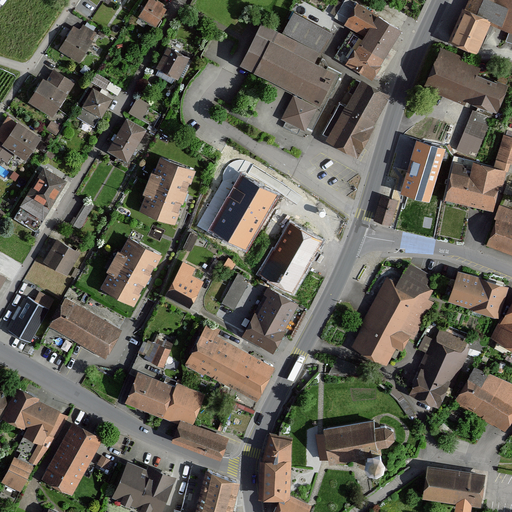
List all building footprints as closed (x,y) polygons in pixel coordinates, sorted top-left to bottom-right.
[(167,8),(153,0),(149,0),(140,17),(156,26),(167,8)] [(511,0),(468,0),(465,7),(511,28),(511,0)] [(372,75),(401,28),(356,2),(343,24),(363,36),(348,61),(372,75)] [(464,9),(451,40),(477,51),(491,20),(464,9)] [(316,60),(331,32),(294,12),(282,34),(262,24),(241,64),(321,106),(339,73),(316,60)] [(73,26),(61,49),(81,60),(96,32),(83,25),(80,30),(73,26)] [(177,78),(189,57),(168,45),(157,66),(177,78)] [(441,46),(424,85),(464,102),(467,96),(497,109),(508,82),(482,70),(484,65),(441,46)] [(76,83),(54,70),(47,81),(43,78),(28,102),(54,118),(76,83)] [(357,158),(387,95),(361,81),(326,141),(357,158)] [(101,116),(111,99),(94,89),(84,106),(101,116)] [(304,128),(315,107),(294,95),(282,116),(304,128)] [(161,116),(148,109),(142,120),(154,127),(161,116)] [(473,109),(465,131),(481,137),(490,116),(473,109)] [(127,159),(145,128),(127,117),(109,148),(127,159)] [(23,159),(40,137),(19,121),(2,143),(23,159)] [(454,171),(445,200),(495,214),(511,156),(511,137),(503,135),(494,164),(474,158),(469,175),(454,171)] [(443,151),(417,143),(402,194),(428,202),(443,151)] [(175,224),(195,169),(161,156),(140,211),(175,224)] [(43,219),(66,181),(44,167),(20,205),(43,219)] [(274,196),(241,177),(211,229),(244,248),(274,196)] [(398,200),(382,195),(375,218),(391,223),(398,200)] [(80,230),(94,206),(87,202),(72,226),(80,230)] [(511,209),(502,205),(487,244),(511,253),(511,209)] [(294,292),(321,241),(290,225),(263,275),(294,292)] [(134,306),(162,255),(130,237),(101,288),(134,306)] [(67,273),(81,252),(58,238),(45,260),(67,273)] [(182,264),(166,296),(190,308),(203,284),(190,277),(194,270),(182,264)] [(388,280),(353,346),(385,363),(395,346),(401,349),(408,335),(412,337),(430,303),(426,301),(432,291),(426,288),(432,277),(408,265),(398,285),(388,280)] [(496,317),(505,289),(460,274),(450,302),(496,317)] [(244,278),(238,275),(222,303),(234,309),(248,284),(242,281),(244,278)] [(271,290),(245,336),(274,352),(299,306),(271,290)] [(28,295),(9,329),(31,341),(54,301),(39,292),(35,299),(28,295)] [(106,358),(123,330),(66,296),(49,325),(106,358)] [(499,325),(492,339),(511,350),(511,307),(501,326),(499,325)] [(256,399),(273,366),(221,339),(224,332),(207,324),(187,364),(256,399)] [(409,393),(440,407),(469,342),(437,329),(432,340),(425,337),(420,349),(427,352),(409,393)] [(163,366),(170,351),(160,346),(153,361),(163,366)] [(511,383),(477,363),(455,401),(504,430),(511,415),(511,383)] [(191,423),(204,392),(175,380),(174,384),(137,369),(125,399),(179,420),(191,425),(191,423)] [(0,409),(10,392),(0,386),(0,409)] [(68,415),(18,390),(5,416),(28,428),(24,436),(37,443),(28,461),(41,467),(68,415)] [(377,427),(375,419),(320,428),(326,464),(380,455),(379,449),(391,446),(395,440),(394,430),(387,425),(377,427)] [(219,456),(227,437),(191,423),(191,425),(179,420),(172,437),(219,456)] [(102,436),(74,421),(43,479),(71,494),(102,436)] [(292,438),(270,432),(264,454),(287,460),(292,438)] [(14,457),(2,481),(19,490),(32,466),(14,457)] [(291,460),(261,459),(259,495),(279,496),(289,497),(289,495),(291,460)] [(486,472),(428,465),(424,497),(482,504),(486,472)] [(151,511),(159,511),(174,479),(148,469),(146,473),(129,466),(116,497),(151,511)] [(230,511),(238,482),(207,472),(197,511),(176,511),(174,511),(230,511)] [(306,511),(309,505),(289,495),(289,497),(279,496),(270,511),(306,511)]
